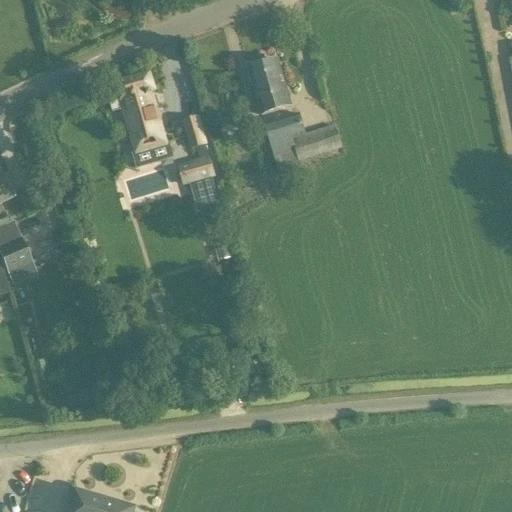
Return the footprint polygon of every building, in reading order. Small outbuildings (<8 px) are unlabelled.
[(468,5),(466,0),(449,0),(452,9),(468,5)] [(272,63),(269,62),(264,63),(262,66),(247,71),(261,117),(290,108),(276,62),(272,63)] [(158,121),(150,92),(153,91),(148,74),(114,84),(128,130),(135,157),(166,148),(158,121)] [(305,168),(303,162),(342,149),(334,127),(306,135),(299,114),(263,125),(278,176),(305,168)] [(189,151),(206,146),(198,117),(181,122),(189,151)] [(215,178),(210,157),(177,167),(182,188),(215,178)] [(0,260),(1,264),(6,276),(26,267),(31,265),(13,223),(8,225),(3,214),(2,214),(0,209),(0,202),(12,198),(5,183),(2,184),(0,179),(0,260)] [(106,511),(108,506),(76,496),(71,511),(106,511)]
